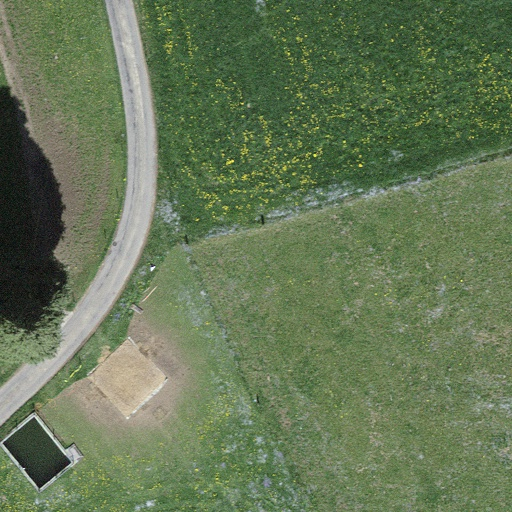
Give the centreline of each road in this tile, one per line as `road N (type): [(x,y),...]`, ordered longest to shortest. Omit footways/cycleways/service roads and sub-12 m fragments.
road 1 (unclassified): [(0,406),(82,324),(135,225),(141,136),(119,0)]
road 2 (track): [(112,279),(511,133)]
